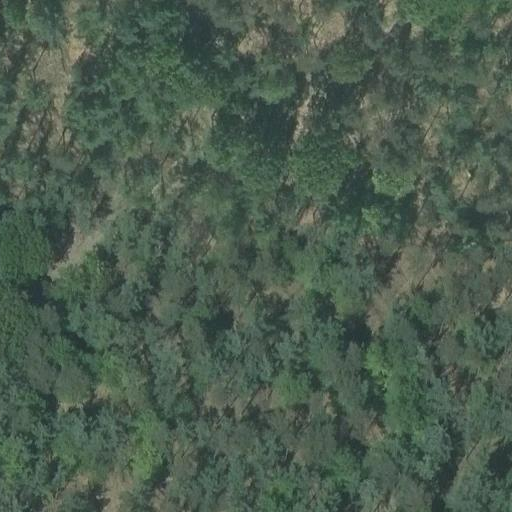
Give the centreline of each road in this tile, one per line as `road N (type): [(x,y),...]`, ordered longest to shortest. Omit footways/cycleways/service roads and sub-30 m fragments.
road 1 (track): [(0,341),(33,300),(182,172),(449,0)]
road 2 (track): [(165,186),(366,511)]
